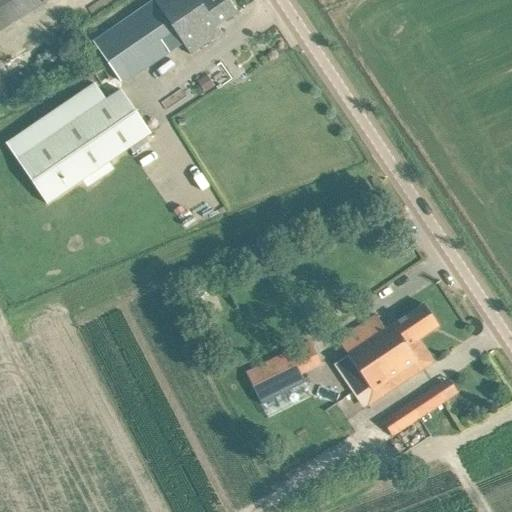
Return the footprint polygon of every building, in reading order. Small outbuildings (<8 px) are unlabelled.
[(0,0),(0,31),(50,0),(0,0)] [(221,33),(217,26),(237,12),(228,0),(203,0),(200,2),(199,0),(155,0),(94,42),(123,85),(183,44),(190,55),(221,33)] [(208,75),(197,81),(204,92),(215,86),(208,75)] [(47,204),(149,135),(120,92),(18,160),(47,204)] [(434,362),(419,340),(439,327),(424,305),(386,331),(376,316),(359,327),(339,340),(367,384),(356,390),(367,406),(418,374),(434,362)] [(313,340),(260,364),(276,399),(308,384),(300,366),(309,362),(311,367),(323,361),(313,340)] [(419,419),(446,402),(436,386),(382,422),(392,437),(419,419)]
